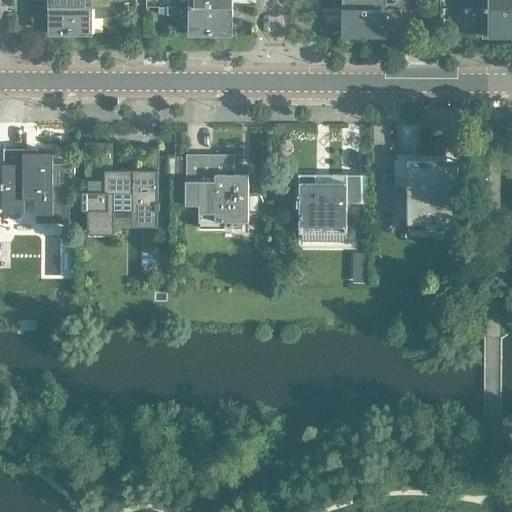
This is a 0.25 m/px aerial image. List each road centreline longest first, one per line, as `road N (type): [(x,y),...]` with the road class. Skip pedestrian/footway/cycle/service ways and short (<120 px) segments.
road 1 (tertiary): [(0,83),(278,84)]
road 2 (tertiary): [(278,84),(511,85)]
